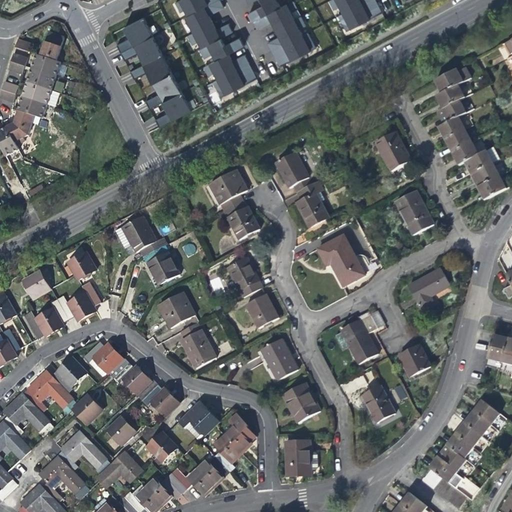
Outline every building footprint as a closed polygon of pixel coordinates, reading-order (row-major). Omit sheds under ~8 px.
[(185,10),(189,16),(218,0),(179,0),(176,2),(181,12),(185,10)] [(223,7),(219,0),(218,0),(189,16),(186,17),(194,32),(213,23),(210,18),(209,15),(223,7)] [(250,14),(254,21),(280,7),(276,1),(279,0),(260,0),(263,3),(264,6),(250,14)] [(330,0),(331,0),(335,9),(341,7),(344,13),(368,0),(330,0)] [(378,4),(375,0),(368,0),(344,13),(339,16),(347,31),(382,12),(378,4)] [(274,25),(276,29),(294,19),(286,4),(280,7),(254,21),(258,30),(272,23),(274,25)] [(268,43),(273,51),(302,35),(299,29),(305,26),(300,16),(294,19),(276,29),(278,33),(280,37),(268,43)] [(192,110),(144,17),(124,28),(127,34),(130,38),(117,45),(125,61),(138,54),(140,58),(144,65),(130,71),(134,79),(148,72),(150,77),(157,90),(160,95),(146,102),(149,109),(163,102),(166,108),(169,113),(156,119),(160,127),(192,110)] [(215,27),(213,23),(194,32),(189,35),(193,44),(198,42),(202,48),(220,38),(232,32),(227,23),(216,29),(215,27)] [(316,48),(307,32),(302,35),(273,51),(276,58),(281,66),(316,48)] [(45,47),(41,57),(58,62),(65,38),(49,33),(45,47)] [(223,43),(220,38),(202,48),(199,49),(204,59),(213,54),(216,60),(228,53),(243,46),(239,38),(224,45),(223,43)] [(511,51),(511,38),(500,45),(505,55),(511,51)] [(19,40),(16,49),(30,53),(33,45),(19,40)] [(230,57),(228,53),(216,60),(205,66),(210,75),(215,72),(218,79),(248,63),(244,55),(232,61),(230,57)] [(14,55),(12,62),(26,67),(28,59),(14,55)] [(62,63),(58,62),(41,57),(37,56),(36,61),(33,69),(57,77),(62,63)] [(23,76),(26,67),(12,62),(9,71),(23,76)] [(252,70),(248,63),(218,79),(213,82),(221,97),(256,78),(252,70)] [(53,92),(57,77),(33,69),(30,80),(28,84),(53,92)] [(435,87),(439,94),(456,85),(467,79),(461,69),(455,72),(454,70),(432,82),(435,87)] [(6,83),(3,92),(16,96),(19,87),(6,83)] [(48,106),(53,92),(28,84),(27,89),(24,98),(48,106)] [(463,98),(456,85),(439,94),(433,97),(437,104),(440,110),(457,101),(463,98)] [(14,104),(16,96),(3,92),(0,100),(14,104)] [(44,120),(48,106),(24,98),(21,108),(19,112),(35,117),(44,120)] [(464,113),(457,101),(440,110),(435,113),(439,119),(442,125),(459,116),(464,113)] [(28,136),(35,117),(19,112),(17,119),(15,125),(9,128),(18,146),(25,143),(23,139),(28,136)] [(466,129),(459,116),(442,125),(437,128),(441,135),(444,141),(466,129)] [(20,151),(18,146),(9,128),(4,130),(0,132),(0,143),(7,158),(20,151)] [(472,141),(466,129),(444,141),(447,147),(450,152),(472,141)] [(390,171),(410,160),(400,144),(393,131),(374,142),(390,171)] [(479,154),(472,141),(450,152),(453,158),(457,165),(462,163),(479,154)] [(489,148),(479,154),(462,163),(466,169),(469,175),(491,163),(496,161),(489,148)] [(292,185),(296,192),(311,184),(294,152),(274,162),(283,179),(288,188),(292,185)] [(498,176),(491,163),(469,175),(472,182),(476,188),(498,176)] [(208,185),(223,212),(241,202),(237,194),(239,193),(244,190),(233,171),(208,185)] [(505,189),(498,176),(476,188),(479,195),(483,201),(505,189)] [(316,182),(311,184),(296,192),(300,200),(296,202),(302,213),(309,227),(330,216),(316,191),(320,189),(316,182)] [(414,234),(433,224),(424,207),(415,191),(395,201),(414,234)] [(244,207),(241,202),(223,212),(239,240),(258,230),(250,217),(245,207),(244,207)] [(138,251),(142,258),(163,246),(164,245),(161,239),(155,242),(141,217),(113,232),(123,250),(130,246),(133,249),(135,253),(138,251)] [(343,286),(364,275),(342,236),(317,250),(326,266),(330,263),(334,270),(343,286)] [(177,274),(163,246),(142,258),(149,270),(150,270),(152,273),(158,284),(177,274)] [(68,261),(78,280),(89,274),(96,270),(86,251),(68,261)] [(243,298),(262,288),(253,269),(247,258),(228,268),(243,298)] [(436,304),(432,296),(452,285),(443,269),(431,275),(411,286),(424,310),(436,304)] [(32,300),(51,289),(41,270),(22,281),(27,290),(31,297),(32,300)] [(219,277),(210,280),(213,290),(222,288),(219,277)] [(83,288),(85,292),(92,305),(99,302),(89,284),(83,288)] [(507,305),(511,301),(511,289),(502,295),(507,305)] [(96,311),(92,305),(85,292),(68,302),(64,294),(57,298),(68,318),(75,314),(79,321),(87,316),(96,311)] [(184,322),(187,328),(198,323),(199,322),(183,292),(159,305),(167,320),(171,328),(184,322)] [(259,328),(279,318),(271,304),(266,294),(247,304),(259,328)] [(15,315),(5,296),(0,299),(0,323),(7,319),(15,315)] [(53,306),(34,317),(44,334),(45,336),(59,328),(64,326),(62,322),(68,318),(57,298),(50,302),(53,306)] [(38,338),(44,334),(34,317),(33,315),(31,310),(24,314),(38,338)] [(385,325),(377,311),(341,331),(352,351),(360,365),(379,354),(368,334),(385,325)] [(216,358),(198,323),(187,328),(181,331),(184,338),(181,339),(189,355),(191,354),(198,368),(216,358)] [(2,333),(5,340),(12,351),(18,347),(8,329),(2,333)] [(489,360),(503,363),(509,340),(500,338),(495,337),(489,360)] [(278,380),(298,370),(289,354),(281,339),(262,349),(278,380)] [(16,357),(12,351),(5,340),(0,342),(0,366),(7,362),(16,357)] [(511,375),(511,340),(509,340),(503,363),(501,372),(511,375)] [(399,354),(406,366),(409,365),(415,375),(432,366),(420,343),(408,350),(399,354)] [(83,358),(88,363),(92,359),(106,374),(108,374),(107,373),(122,359),(114,351),(107,344),(102,350),(97,345),(83,358)] [(109,375),(112,379),(129,363),(124,357),(122,359),(107,373),(108,374),(109,375)] [(61,368),(52,377),(67,393),(72,388),(71,387),(86,373),(72,359),(61,368)] [(104,380),(109,375),(108,374),(106,374),(92,359),(88,363),(104,380)] [(136,396),(137,395),(152,380),(145,374),(137,366),(135,368),(129,363),(112,379),(118,384),(122,381),(136,396)] [(411,377),(415,375),(409,365),(406,366),(411,377)] [(368,381),(377,377),(373,369),(365,373),(368,381)] [(67,415),(72,410),(77,405),(67,393),(52,377),(46,372),(37,381),(28,389),(33,395),(27,400),(41,414),(46,409),(39,402),(48,393),(63,408),(61,409),(67,415)] [(359,387),(366,381),(362,376),(354,382),(359,387)] [(153,380),(152,380),(137,395),(142,400),(158,385),(153,380)] [(295,418),(317,406),(311,394),(305,383),(283,394),(295,418)] [(163,391),(158,385),(142,400),(147,406),(150,403),(165,418),(180,404),(169,393),(165,389),(163,391)] [(394,388),(400,400),(407,397),(401,385),(394,388)] [(372,410),(379,423),(396,414),(381,386),(364,396),(372,410)] [(54,427),(41,414),(27,400),(23,395),(12,404),(4,412),(8,416),(2,421),(3,423),(17,437),(23,432),(16,425),(25,416),(39,431),(38,432),(43,438),(54,427)] [(87,396),(77,405),(72,410),(86,425),(101,411),(90,400),(87,396)] [(480,407),(475,413),(493,427),(501,416),(484,402),(480,407)] [(199,403),(176,424),(181,429),(182,428),(196,444),(218,423),(207,411),(199,403)] [(484,438),(493,427),(475,413),(471,417),(466,424),(484,438)] [(134,430),(121,417),(106,432),(120,447),(136,432),(134,430)] [(249,443),(253,440),(253,438),(245,429),(246,429),(235,418),(230,423),(234,428),(224,437),(240,454),(250,444),(249,443)] [(30,450),(17,437),(3,423),(0,425),(0,460),(2,458),(0,456),(0,449),(5,444),(20,460),(30,450)] [(475,449),(484,438),(466,424),(462,429),(457,435),(475,449)] [(63,452),(57,457),(71,472),(76,467),(72,462),(80,454),(95,469),(94,470),(100,476),(110,466),(79,432),(68,443),(61,450),(63,452)] [(177,449),(164,436),(162,434),(147,448),(161,464),(172,454),(177,449)] [(467,459),(475,449),(457,435),(453,439),(449,445),(467,459)] [(236,458),(240,454),(224,437),(214,447),(220,453),(214,458),(228,473),(233,468),(229,464),(236,458)] [(287,477),(310,476),(309,453),(308,441),(285,442),(287,477)] [(468,461),(467,459),(449,445),(445,450),(440,456),(459,471),(468,461)] [(115,461),(110,466),(100,476),(96,479),(105,489),(120,475),(129,484),(142,472),(124,453),(115,461)] [(450,483),(459,471),(440,456),(435,461),(431,466),(450,483)] [(89,491),(71,472),(57,457),(49,465),(39,474),(46,482),(41,488),(55,503),(60,498),(50,488),(59,479),(74,495),(73,496),(78,501),(89,491)] [(207,462),(197,471),(212,487),(220,480),(228,473),(214,458),(208,464),(207,462)] [(16,485),(0,467),(0,485),(2,488),(0,490),(0,499),(1,500),(16,485)] [(177,469),(171,475),(186,491),(192,485),(202,496),(208,491),(212,487),(197,471),(187,480),(177,469)] [(171,475),(166,480),(179,494),(180,496),(186,491),(171,475)] [(178,496),(179,494),(166,480),(160,485),(155,480),(145,489),(160,505),(170,496),(174,499),(178,496)] [(63,511),(55,503),(41,488),(39,486),(28,496),(20,503),(24,507),(18,511),(35,511),(41,507),(45,511),(63,511)] [(152,511),(156,509),(160,505),(145,489),(135,499),(128,492),(123,497),(137,511),(143,507),(147,511),(152,511)] [(406,501),(403,505),(412,511),(425,511),(430,507),(412,493),(406,501)] [(126,511),(136,511),(137,511),(123,497),(118,502),(126,511)] [(511,511),(511,498),(511,497),(507,503),(503,509),(506,511),(511,511)] [(126,511),(118,502),(112,508),(103,499),(93,508),(97,511),(126,511)]
